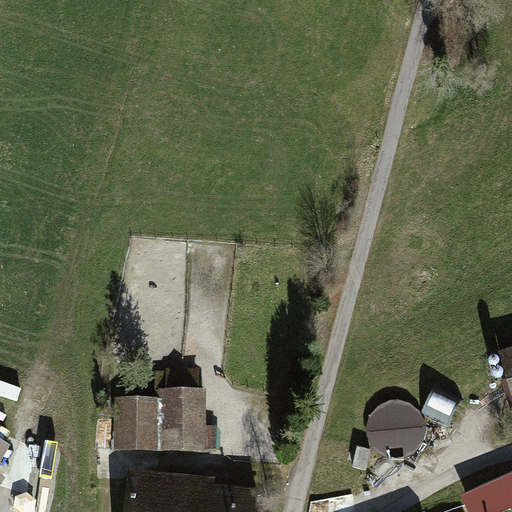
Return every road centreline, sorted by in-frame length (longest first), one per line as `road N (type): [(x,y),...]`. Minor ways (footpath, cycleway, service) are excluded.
road 1 (unclassified): [(428,0),(295,511)]
road 2 (track): [(511,452),(388,511)]
